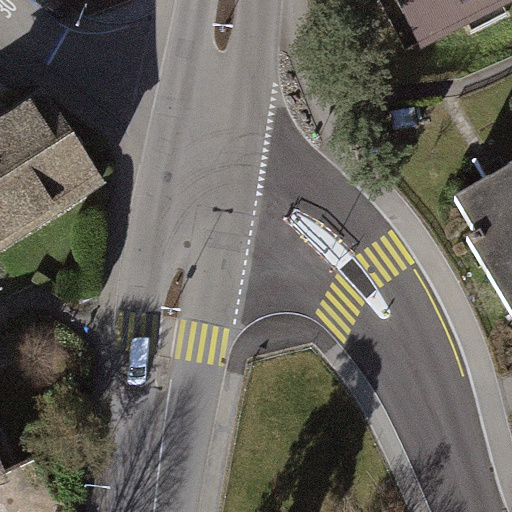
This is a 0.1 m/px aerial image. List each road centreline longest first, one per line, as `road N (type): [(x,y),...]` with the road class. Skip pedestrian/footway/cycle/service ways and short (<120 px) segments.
road 1 (tertiary): [(472,511),(416,362),(385,315),(314,249),(200,179)]
road 2 (secondary): [(156,511),(172,339),(200,179)]
road 3 (residential): [(200,179),(0,15)]
road 4 (secondary): [(200,179),(227,0)]
